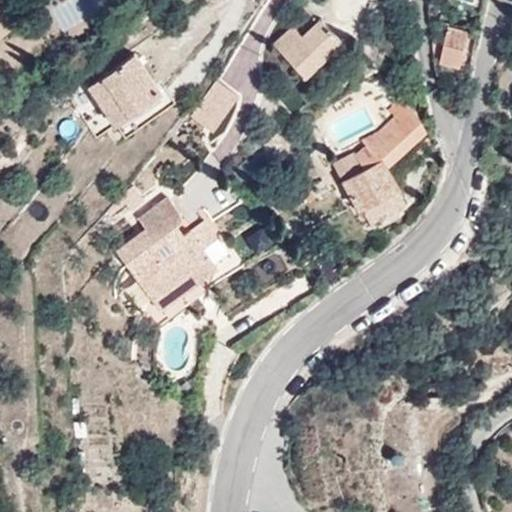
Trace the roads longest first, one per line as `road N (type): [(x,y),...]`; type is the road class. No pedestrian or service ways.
road 1 (tertiary): [(464,169),(437,232),(279,362),(237,453),(228,511)]
road 2 (residential): [(464,169),(423,42),(419,0)]
road 3 (tertiary): [(508,0),(464,169)]
road 4 (unclassified): [(486,511),(475,468),(492,415),(511,393)]
